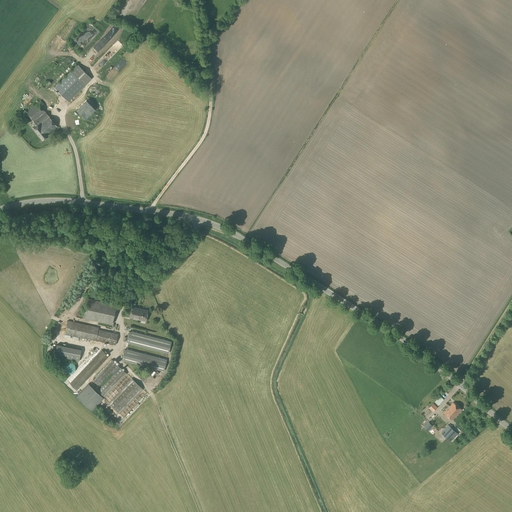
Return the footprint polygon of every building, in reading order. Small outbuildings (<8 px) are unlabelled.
[(68,102),(84,86),(91,79),(78,65),(54,88),(68,102)] [(91,94),(97,87),(94,85),(88,92),(91,94)] [(83,101),(90,94),(88,92),(81,98),(83,101)] [(42,140),(48,136),(47,135),(57,127),(49,117),(41,106),(43,104),(41,101),(26,112),(34,123),(33,124),(36,127),(34,129),(42,140)] [(112,324),(116,305),(87,298),(83,318),(112,324)] [(145,321),(148,310),(131,307),(129,317),(145,321)] [(115,345),(118,334),(98,330),(98,328),(67,321),(65,334),(115,345)] [(129,332),(126,343),(168,354),(171,343),(129,332)] [(79,357),(80,348),(55,344),(54,353),(79,357)] [(102,350),(70,384),(77,390),(108,356),(102,350)] [(164,369),(166,361),(124,350),(122,358),(164,369)] [(127,374),(111,359),(92,379),(98,385),(111,372),(114,374),(98,391),(104,397),(127,374)] [(69,374),(70,374),(71,374),(72,374),(72,373),(73,373),(74,372),(74,371),(75,371),(75,370),(75,369),(75,368),(75,367),(75,366),(75,365),(74,365),(74,364),(73,364),(73,363),(72,363),(71,362),(70,362),(69,362),(68,362),(67,362),(66,362),(66,363),(65,363),(64,364),(63,365),(63,366),(62,367),(62,368),(62,369),(63,370),(63,371),(64,372),(64,373),(65,373),(66,374),(67,374),(68,374),(69,374)] [(154,368),(148,378),(152,380),(157,371),(154,368)] [(120,414),(143,389),(132,379),(108,403),(120,414)] [(442,396),(436,402),(440,406),(446,400),(442,396)] [(462,410),(453,402),(444,413),(452,420),(462,410)] [(428,431),(433,426),(429,422),(424,428),(428,431)] [(451,441),(458,434),(448,425),(441,433),(451,441)] [(419,445),(409,456),(412,459),(422,449),(419,445)]
